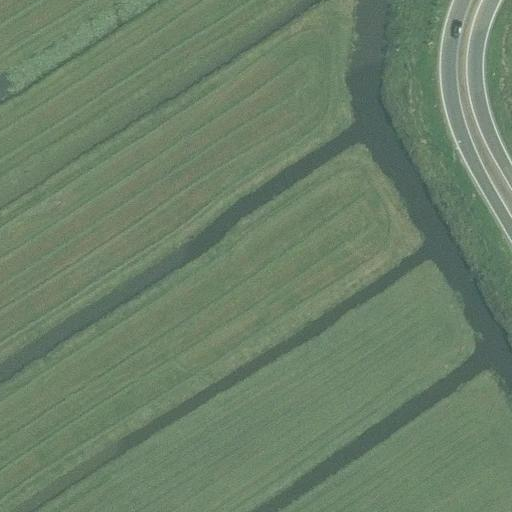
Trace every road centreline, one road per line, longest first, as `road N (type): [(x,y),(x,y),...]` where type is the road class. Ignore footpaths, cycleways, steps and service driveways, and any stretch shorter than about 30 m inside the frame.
road 1 (trunk): [(463,0),(450,63),(456,120),(511,226)]
road 2 (trunk): [(511,178),(476,93),(477,39),(492,0)]
